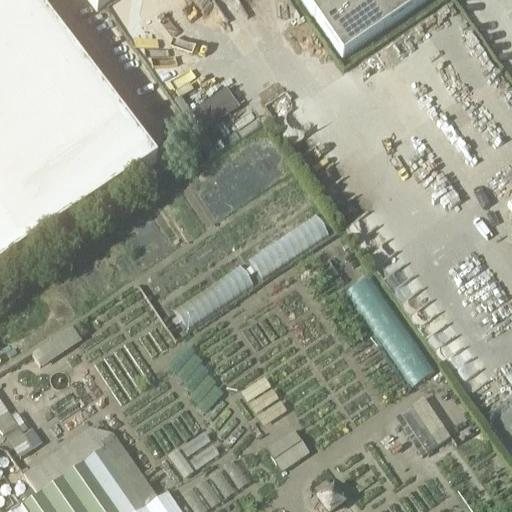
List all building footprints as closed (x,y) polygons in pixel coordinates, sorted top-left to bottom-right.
[(26,0),(0,0),(0,270),(154,167),(26,0)] [(113,0),(82,0),(94,15),(113,0)] [(299,0),(340,59),(426,0),(348,0),(336,8),(330,0),(299,0)] [(82,465),(104,450),(90,430),(68,446),(82,465)] [(142,511),(145,510),(104,450),(82,465),(37,497),(14,511),(142,511)] [(317,501),(324,511),(336,511),(344,507),(333,490),(317,501)]
